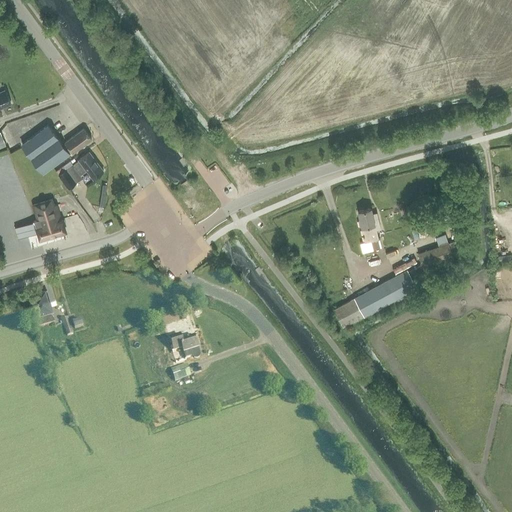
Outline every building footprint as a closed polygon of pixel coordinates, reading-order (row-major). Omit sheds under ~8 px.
[(0,107),(10,103),(5,90),(0,92),(0,107)] [(64,148),(47,125),(21,144),(42,173),(72,152),(72,153),(91,139),(83,128),(64,142),(67,146),(64,148)] [(23,133),(31,128),(29,125),(21,129),(23,133)] [(3,131),(0,131),(0,147),(8,145),(3,131)] [(104,170),(90,151),(79,159),(73,164),(81,174),(87,170),(93,178),(104,170)] [(76,183),(66,169),(58,175),(68,189),(76,183)] [(34,221),(15,227),(18,238),(37,233),(39,239),(64,231),(65,231),(64,225),(62,219),(61,220),(57,206),(55,206),(53,200),(34,205),(38,220),(34,221)] [(360,243),(363,253),(373,250),(371,241),(378,239),(376,230),(381,229),(378,218),(374,219),(371,208),(358,211),(365,242),(360,243)] [(457,264),(456,262),(450,243),(418,253),(426,274),(457,264)] [(407,270),(333,309),(342,326),(393,299),(395,303),(405,297),(403,294),(416,287),(407,270)] [(54,324),(52,317),(45,290),(28,295),(36,322),(38,329),(54,324)] [(66,338),(73,335),(68,319),(61,321),(66,338)] [(74,330),(83,327),(81,321),(72,324),(74,330)] [(182,342),(180,336),(170,339),(174,352),(182,349),(186,360),(192,358),(194,360),(196,360),(198,360),(199,358),(199,355),(197,350),(198,349),(194,338),(182,342)] [(176,383),(191,378),(187,366),(171,371),(176,383)]
